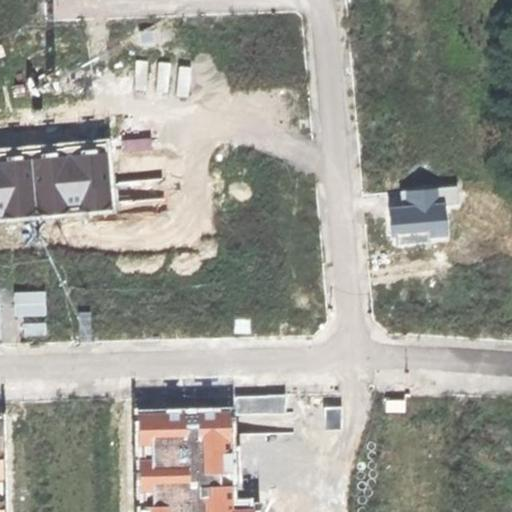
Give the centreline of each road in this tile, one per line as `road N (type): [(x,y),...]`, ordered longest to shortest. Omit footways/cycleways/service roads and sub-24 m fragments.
road 1 (residential): [(317,0),(345,352)]
road 2 (residential): [(0,362),(345,352)]
road 3 (residential): [(345,352),(511,355)]
